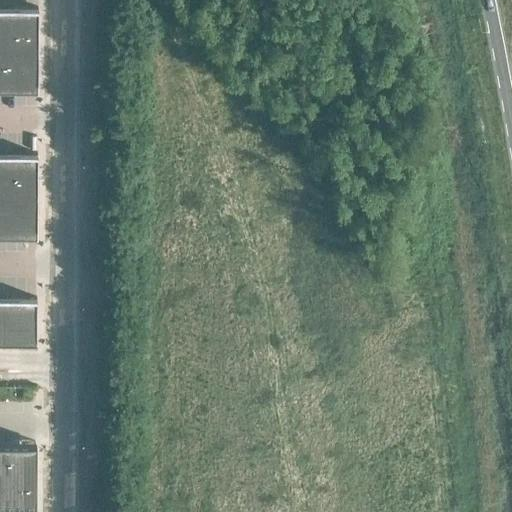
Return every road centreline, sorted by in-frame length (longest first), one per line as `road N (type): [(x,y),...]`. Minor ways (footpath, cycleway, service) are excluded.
road 1 (unclassified): [(290,511),(299,238),(161,0)]
road 2 (unclassified): [(62,511),(63,0)]
road 3 (trunk): [(488,0),(511,132)]
